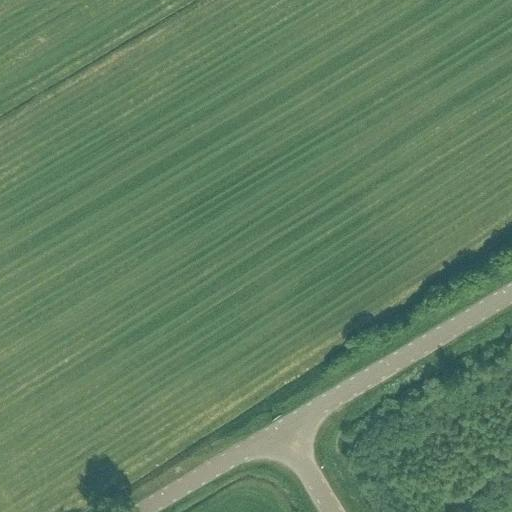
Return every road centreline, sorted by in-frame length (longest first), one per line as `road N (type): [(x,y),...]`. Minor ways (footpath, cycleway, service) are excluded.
road 1 (tertiary): [(280,424),(511,290)]
road 2 (tertiary): [(132,511),(280,424)]
